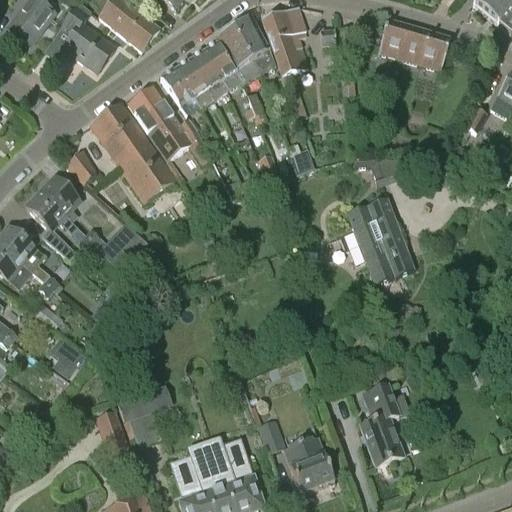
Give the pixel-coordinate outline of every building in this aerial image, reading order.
[(42,9),(48,1),(45,0),(33,0),(32,2),(31,1),(7,34),(30,51),(54,18),(42,9)] [(140,56),(159,34),(117,0),(115,0),(98,21),(140,56)] [(175,15),(187,0),(159,0),(158,1),(175,15)] [(511,0),(480,0),(472,11),(509,41),(510,39),(511,36),(511,0)] [(97,78),(115,53),(82,29),(88,21),(76,12),(60,33),(71,41),(63,53),(97,78)] [(296,126),(304,123),(289,79),(307,73),(296,39),(304,36),(296,12),(261,24),(296,126)] [(258,81),(274,72),(268,52),(251,22),(233,33),(251,66),(258,81)] [(440,76),(450,45),(450,44),(386,25),(377,58),(440,76)] [(241,91),(258,81),(251,66),(233,33),(215,45),(217,47),(239,88),(240,89),(241,91)] [(340,55),(354,54),(352,33),(339,34),(340,55)] [(320,52),(334,51),(333,36),(319,36),(320,52)] [(240,89),(239,88),(217,47),(202,57),(223,90),(226,98),(240,89)] [(213,107),(226,98),(223,90),(202,57),(188,66),(207,95),(213,107)] [(201,115),(213,107),(207,95),(188,66),(173,75),(196,109),(201,115)] [(511,73),(511,74),(489,114),(507,124),(511,116),(511,112),(511,113),(511,112),(511,73)] [(182,117),(196,109),(173,75),(159,85),(182,117)] [(178,131),(151,92),(127,109),(166,166),(182,190),(185,188),(169,164),(187,151),(202,173),(212,166),(196,135),(188,124),(178,131)] [(257,131),(266,127),(263,118),(264,117),(255,98),(246,101),(250,113),(254,122),(257,131)] [(231,130),(240,126),(231,107),(223,111),(231,130)] [(143,208),(175,185),(120,108),(89,131),(143,208)] [(475,138),(486,119),(474,112),(463,131),(475,138)] [(246,125),(254,122),(250,113),(242,116),(245,125),(246,125)] [(496,173),(508,154),(496,146),(485,165),(496,173)] [(297,149),(285,153),(295,180),(314,174),(307,154),(300,157),(297,149)] [(463,154),(454,149),(447,161),(477,178),(484,166),(474,160),(472,163),(461,157),(463,154)] [(94,192),(88,187),(96,178),(82,155),(64,173),(83,191),(84,190),(88,194),(90,196),(90,195),(94,192)] [(385,184),(375,159),(352,165),(353,173),(370,173),(375,188),(385,184)] [(282,187),(271,161),(257,167),(268,193),(282,187)] [(71,227),(77,220),(70,214),(80,204),(56,182),(41,197),(71,227)] [(247,202),(258,198),(252,187),(243,192),(247,202)] [(233,208),(239,206),(246,203),(241,193),(228,199),(233,208)] [(244,217),(271,205),(266,194),(258,198),(247,202),(246,203),(239,206),(244,217)] [(71,227),(41,197),(26,213),(49,236),(58,227),(65,233),(87,256),(93,250),(85,241),(71,227)] [(412,275),(385,204),(346,219),(353,237),(339,243),(344,257),(349,255),(355,271),(364,267),(373,290),(412,275)] [(49,282),(37,271),(45,261),(34,252),(9,232),(0,242),(0,252),(27,276),(28,275),(43,289),(55,298),(57,300),(58,299),(53,296),(58,290),(49,282)] [(93,250),(99,244),(90,236),(85,241),(93,250)] [(99,244),(93,250),(103,259),(108,254),(99,244)] [(22,282),(27,276),(0,252),(0,281),(6,287),(15,276),(22,282)] [(57,300),(55,298),(43,289),(37,295),(47,303),(48,302),(58,312),(64,305),(58,299),(57,300)] [(124,317),(124,316),(129,299),(119,290),(108,301),(111,304),(110,305),(124,317)] [(108,337),(121,322),(124,317),(110,305),(106,309),(114,317),(102,330),(108,337)] [(53,336),(62,324),(41,309),(33,320),(53,336)] [(0,338),(11,347),(16,340),(7,333),(0,327),(0,316),(3,313),(0,310),(0,338)] [(11,347),(0,338),(0,349),(5,354),(11,347)] [(59,343),(49,356),(58,364),(52,372),(68,384),(74,375),(84,362),(59,343)] [(393,368),(362,378),(366,391),(380,387),(381,389),(398,383),(393,368)] [(374,472),(403,462),(388,424),(398,420),(386,391),(361,401),(371,427),(359,431),(374,472)] [(164,392),(117,410),(124,427),(128,426),(138,454),(161,445),(151,419),(172,412),(164,392)] [(107,463),(128,455),(115,417),(93,425),(107,463)] [(267,459),(285,453),(274,425),(257,432),(267,459)] [(222,450),(220,443),(185,454),(188,462),(168,469),(181,506),(177,508),(178,511),(263,511),(241,447),(240,447),(239,444),(222,450)] [(333,488),(316,443),(310,445),(310,443),(287,452),(294,471),(289,473),(299,500),(333,488)] [(147,511),(144,500),(114,511),(147,511)]
